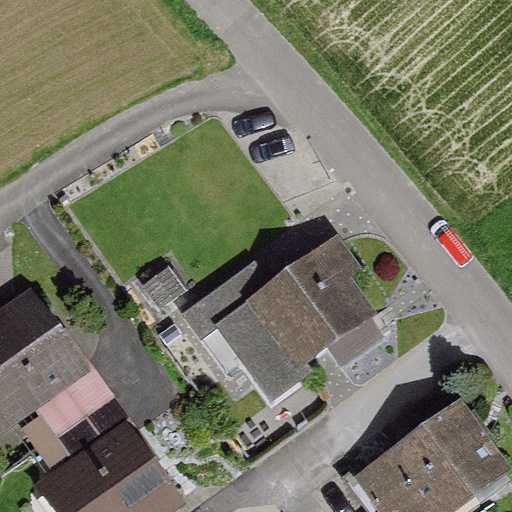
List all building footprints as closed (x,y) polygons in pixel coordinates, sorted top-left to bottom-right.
[(336,286),(348,278),(327,249),(266,294),(249,270),(181,319),(198,343),(254,302),(275,332),(239,358),(270,402),(308,375),(302,367),(363,323),(336,286)] [(157,311),(178,296),(162,275),(141,290),(157,311)] [(75,371),(27,304),(0,322),(0,422),(1,424),(75,371)] [(452,511),(499,478),(451,413),(387,460),(409,491),(381,511),(452,511)] [(63,511),(160,511),(170,505),(122,437),(48,489),(63,511)]
